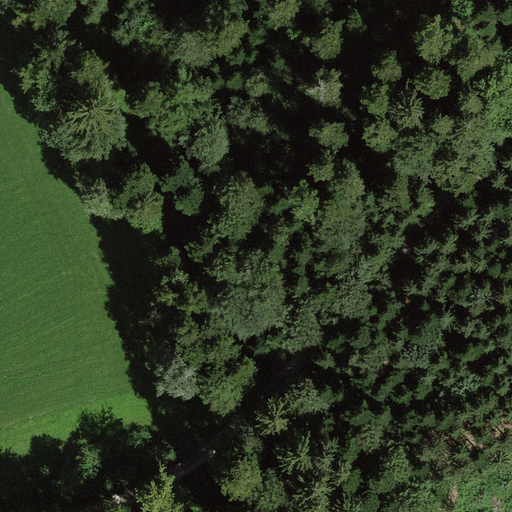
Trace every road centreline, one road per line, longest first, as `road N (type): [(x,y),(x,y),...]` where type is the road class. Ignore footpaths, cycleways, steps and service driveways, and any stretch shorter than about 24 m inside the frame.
road 1 (track): [(262,410),(428,225),(511,111)]
road 2 (track): [(88,511),(179,466),(262,410)]
road 3 (track): [(335,511),(262,410)]
